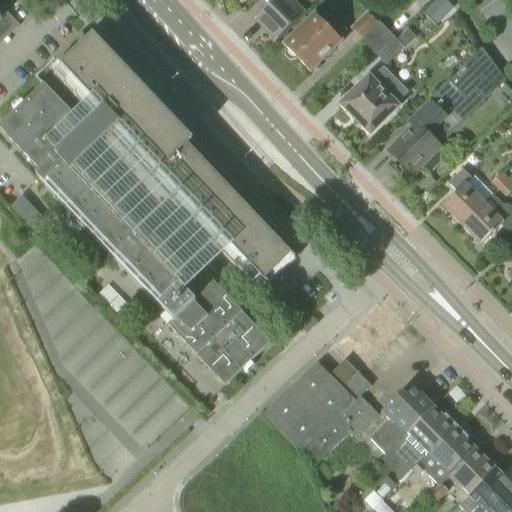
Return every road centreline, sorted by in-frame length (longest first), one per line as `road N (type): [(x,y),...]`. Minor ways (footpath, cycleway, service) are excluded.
road 1 (residential): [(353,305),(78,4),(0,80)]
road 2 (residential): [(353,305),(166,480),(151,511)]
road 3 (secondary): [(398,257),(236,88)]
road 4 (secondary): [(511,371),(398,257)]
road 5 (secondary): [(126,0),(177,57),(236,88)]
